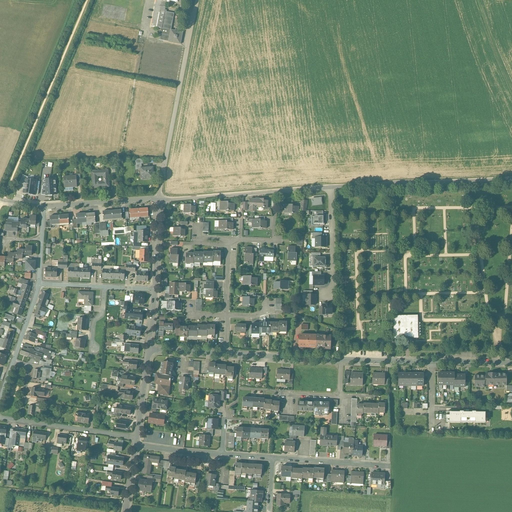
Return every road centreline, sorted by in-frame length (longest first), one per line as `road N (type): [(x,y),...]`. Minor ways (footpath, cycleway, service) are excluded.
road 1 (unclassified): [(196,0),(157,200)]
road 2 (unclassified): [(330,185),(511,178)]
road 3 (residential): [(157,200),(330,185)]
road 4 (residential): [(136,443),(0,417)]
road 5 (residential): [(38,283),(0,399)]
